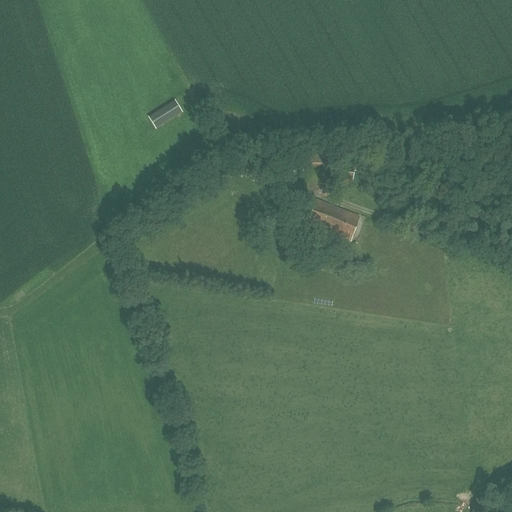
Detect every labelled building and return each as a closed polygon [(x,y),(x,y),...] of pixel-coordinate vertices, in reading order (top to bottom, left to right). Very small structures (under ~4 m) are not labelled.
[(182,112),(175,102),(149,118),(156,128),(182,112)] [(353,164),(335,163),(334,184),(352,186),(353,164)] [(261,168),(260,182),(271,183),(272,169),(261,168)] [(359,217),(316,201),(311,216),(305,214),(302,223),(350,241),(359,217)] [(288,256),(298,259),(300,249),(290,246),(288,256)]
